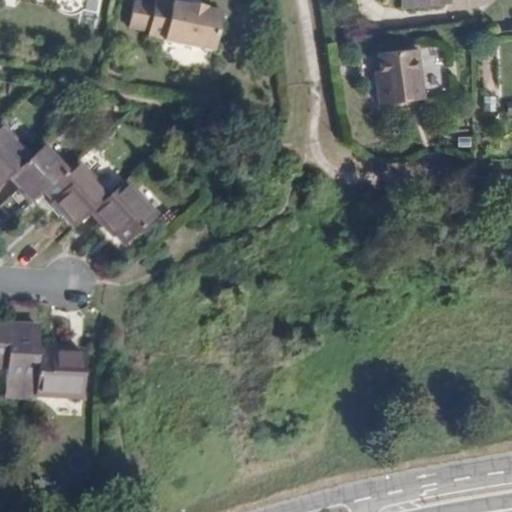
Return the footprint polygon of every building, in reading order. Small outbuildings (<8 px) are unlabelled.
[(158,0),(153,0),(146,34),(159,37),(164,41),(210,52),(220,12),(187,2),(186,4),(170,1),(169,3),(158,0)] [(439,0),(390,0),(392,10),(440,2),(439,0)] [(416,49),(381,53),(384,84),(379,85),(381,105),(420,101),(416,49)] [(0,122),(0,185),(9,178),(31,158),(1,122),(0,122)] [(9,178),(32,206),(47,193),(67,175),(44,147),(31,158),(9,178)] [(47,193),(55,203),(51,206),(72,233),(90,217),(109,201),(78,165),(67,175),(47,193)] [(109,201),(90,217),(112,244),(117,240),(123,247),(155,220),(127,185),(109,201)] [(0,326),(0,370),(6,371),(4,399),(36,400),(36,395),(38,353),(39,332),(11,331),(11,326),(0,326)] [(38,353),(36,395),(80,396),(82,350),(50,350),(50,353),(38,353)]
